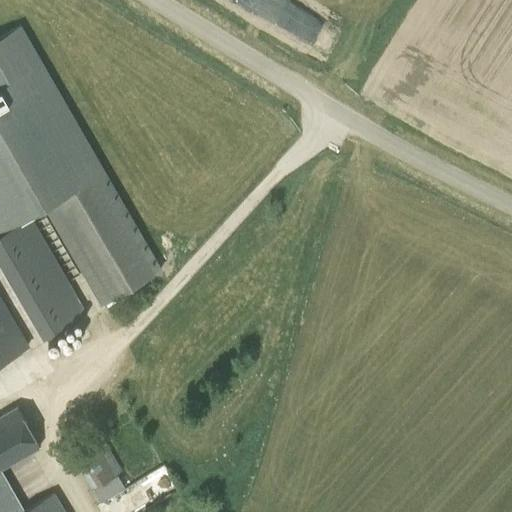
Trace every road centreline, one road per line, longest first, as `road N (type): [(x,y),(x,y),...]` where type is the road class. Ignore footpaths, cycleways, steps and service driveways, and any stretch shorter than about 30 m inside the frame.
road 1 (unclassified): [(511,206),(146,0)]
road 2 (unknown): [(330,109),(168,294),(97,352)]
